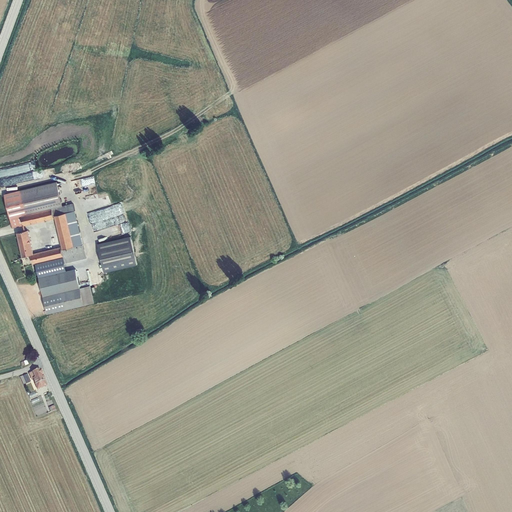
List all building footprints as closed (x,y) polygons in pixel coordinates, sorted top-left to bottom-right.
[(4,194),(13,228),(24,225),(21,216),(63,206),(57,181),(4,194)] [(29,230),(17,232),(23,257),(31,255),(33,264),(36,263),(39,277),(67,271),(65,263),(87,258),(74,203),(63,206),(21,216),(24,225),(56,218),(63,249),(62,249),(61,246),(34,253),(29,230)] [(90,223),(104,219),(102,211),(88,214),(90,223)] [(98,243),(105,272),(137,265),(131,236),(98,243)] [(39,277),(48,314),(95,303),(91,285),(80,288),(76,269),(39,277)] [(40,369),(29,373),(32,380),(32,379),(37,390),(47,386),(40,369)]
